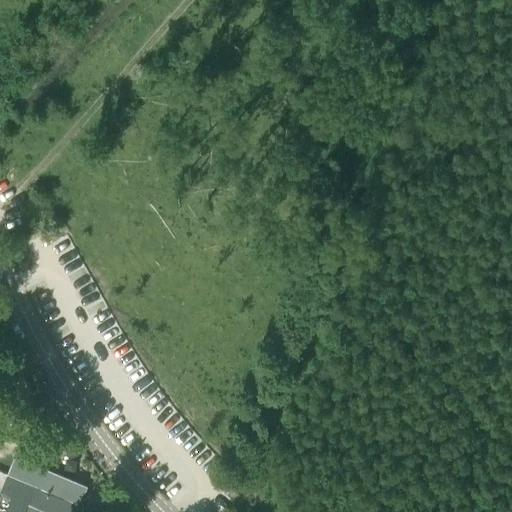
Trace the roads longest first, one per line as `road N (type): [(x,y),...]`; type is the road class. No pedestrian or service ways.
road 1 (unclassified): [(161,511),(66,387),(0,254)]
road 2 (track): [(0,210),(194,0)]
